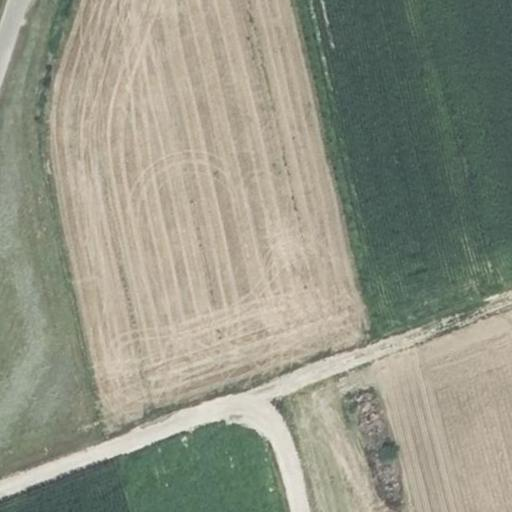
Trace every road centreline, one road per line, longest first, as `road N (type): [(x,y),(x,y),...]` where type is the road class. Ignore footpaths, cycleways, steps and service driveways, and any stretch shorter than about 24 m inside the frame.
road 1 (track): [(511,292),(0,489)]
road 2 (track): [(304,511),(271,383)]
